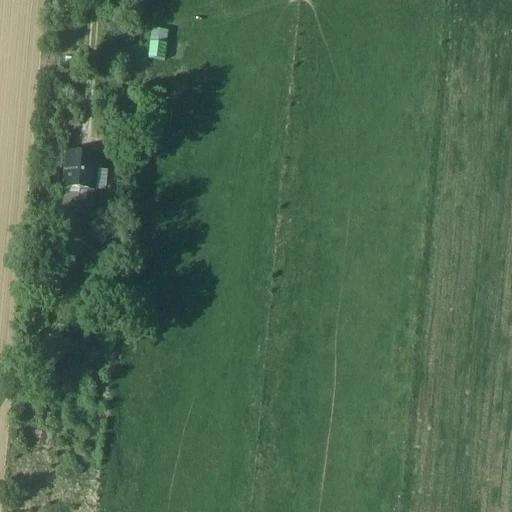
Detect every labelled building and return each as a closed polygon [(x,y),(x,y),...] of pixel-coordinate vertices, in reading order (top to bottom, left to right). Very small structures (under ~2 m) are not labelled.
[(148,88),(164,88),(165,73),(148,72),(148,88)] [(166,73),(166,86),(180,87),(181,74),(166,73)] [(96,156),(68,154),(65,188),(93,191),(96,156)] [(93,191),(65,188),(63,208),(91,211),(93,191)] [(91,211),(63,208),(62,221),(90,224),(91,211)]
